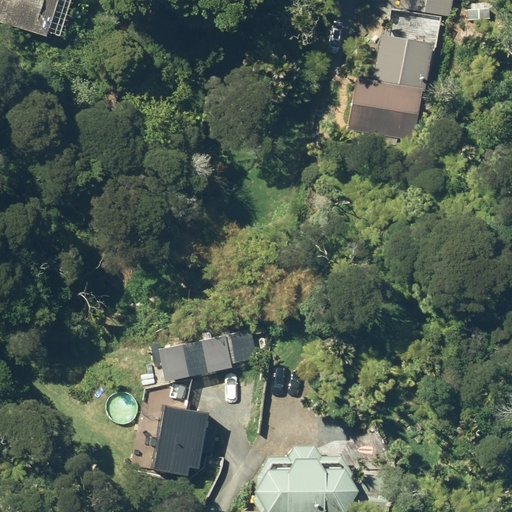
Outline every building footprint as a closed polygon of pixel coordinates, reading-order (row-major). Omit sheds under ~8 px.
[(0,0),(0,25),(39,38),(51,0),(0,0)] [(396,0),(395,10),(444,17),(446,0),(396,0)] [(356,136),(410,142),(415,92),(420,92),(424,46),(365,40),(356,136)] [(59,51),(26,41),(17,68),(50,79),(59,51)] [(227,61),(241,60),(241,43),(227,42),(227,61)] [(174,408),(208,409),(208,394),(174,393),(174,408)] [(98,453),(112,461),(122,442),(107,435),(98,453)] [(197,448),(194,464),(204,465),(206,449),(197,448)] [(339,511),(350,493),(346,485),(350,477),(337,456),(313,456),(308,448),(288,448),(281,461),(263,460),(253,476),(255,479),(246,496),(255,511),(339,511)]
